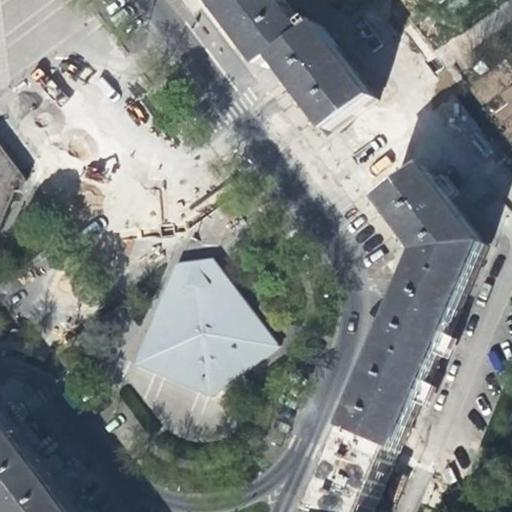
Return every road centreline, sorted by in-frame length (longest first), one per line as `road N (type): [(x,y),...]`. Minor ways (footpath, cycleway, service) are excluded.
road 1 (residential): [(302,445),(338,335),(341,300),(327,263),(232,110),(147,0)]
road 2 (residential): [(119,472),(143,494),(205,505),(269,481),(302,445)]
road 3 (residential): [(0,362),(52,380),(119,472)]
road 4 (unknown): [(411,90),(511,6)]
